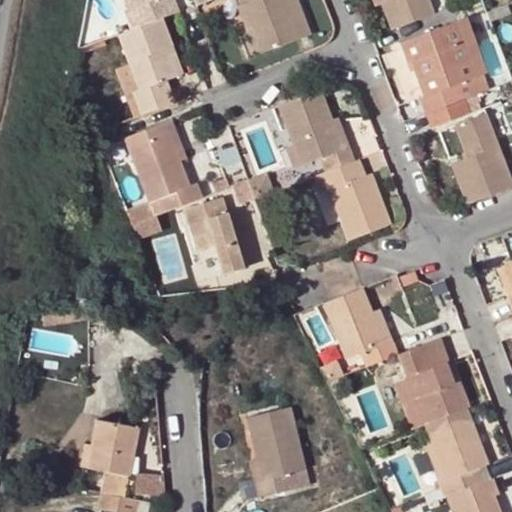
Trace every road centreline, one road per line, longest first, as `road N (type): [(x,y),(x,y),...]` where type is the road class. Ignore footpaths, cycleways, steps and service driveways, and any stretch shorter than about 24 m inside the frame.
road 1 (residential): [(338,0),(426,241)]
road 2 (residential): [(426,241),(459,274),(511,411)]
road 3 (residential): [(300,285),(426,241)]
road 4 (residential): [(169,379),(183,511)]
